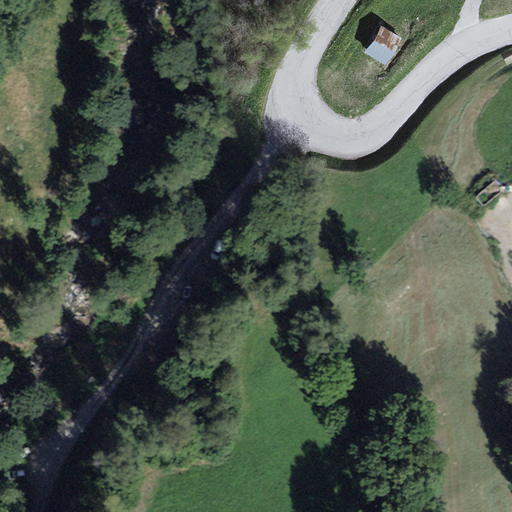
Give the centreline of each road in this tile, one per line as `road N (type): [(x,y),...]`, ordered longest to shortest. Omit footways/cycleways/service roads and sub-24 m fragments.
road 1 (track): [(308,120),(196,247),(138,348),(41,481)]
road 2 (tertiary): [(338,0),(308,57),(300,99),(308,120),(337,139),(380,127),(429,73),(511,28)]
